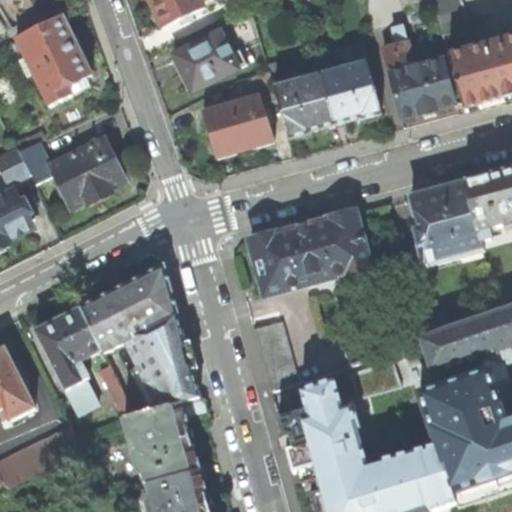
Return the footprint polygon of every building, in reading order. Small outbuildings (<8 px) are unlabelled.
[(6,0),(28,34),(64,16),(54,0),(6,0)] [(201,0),(149,0),(151,3),(162,28),(205,7),(201,0)] [(401,0),(404,10),(432,1),(431,0),(401,0)] [(443,36),(469,29),(460,0),(431,0),(432,1),(443,36)] [(49,107),(90,87),(86,79),(93,76),(79,47),(64,16),(28,34),(17,40),(49,107)] [(383,48),(402,119),(432,111),(456,104),(444,62),(414,70),(403,30),(391,33),(394,45),(383,48)] [(231,57),(220,35),(209,41),(207,36),(197,41),(199,45),(176,57),(184,75),(193,94),(238,72),(238,71),(246,67),(240,53),(231,57)] [(511,42),(449,59),(466,112),(511,100),(511,42)] [(368,66),(322,78),(335,125),(356,120),(361,118),(361,120),(381,115),(368,66)] [(253,78),(260,97),(263,107),(279,102),(275,90),(270,73),(253,78)] [(322,78),(275,90),(279,102),(289,140),(310,134),(310,132),(317,130),(335,125),(322,78)] [(251,150),(274,143),(263,107),(260,97),(204,114),(218,159),(251,150)] [(41,143),(20,153),(30,174),(36,186),(56,176),(72,209),(87,202),(88,205),(112,193),(110,190),(126,183),(115,162),(104,140),(52,166),(41,143)] [(0,169),(8,185),(30,174),(20,153),(19,150),(0,159),(0,169)] [(511,171),(486,178),(464,184),(480,243),(490,240),(488,230),(511,223),(511,171)] [(426,267),(482,252),(480,243),(464,184),(433,193),(413,198),(426,245),(421,247),(426,267)] [(0,250),(9,246),(7,242),(31,229),(12,191),(0,197),(0,250)] [(249,243),(263,297),(344,274),(348,288),(371,281),(353,214),(296,230),(249,243)] [(105,354),(127,343),(179,319),(165,268),(115,293),(82,309),(103,351),(105,354)] [(82,362),(103,351),(82,309),(68,316),(66,311),(55,316),(48,320),(51,325),(37,333),(79,415),(99,405),(87,381),(90,379),(82,362)] [(511,389),(503,365),(511,361),(511,309),(439,334),(421,340),(433,375),(482,359),(486,372),(428,391),(433,408),(442,430),(459,489),(466,508),(511,491),(511,389)] [(154,396),(160,411),(202,400),(190,358),(179,319),(127,343),(153,397),(154,396)] [(253,332),(270,391),(300,382),(283,323),(253,332)] [(12,422),(36,410),(6,349),(0,351),(0,410),(5,408),(12,422)] [(111,368),(104,372),(111,387),(119,383),(111,368)] [(300,382),(270,391),(304,511),(377,511),(395,507),(459,489),(442,430),(367,452),(343,370),(300,382)] [(125,420),(126,420),(137,417),(123,391),(114,395),(125,420)] [(147,476),(149,486),(201,472),(190,435),(186,418),(205,412),(202,400),(160,411),(137,417),(126,420),(142,477),(147,476)] [(85,451),(73,427),(0,462),(0,471),(9,489),(85,451)] [(151,511),(211,511),(207,495),(201,472),(149,486),(152,497),(148,498),(151,511)]
